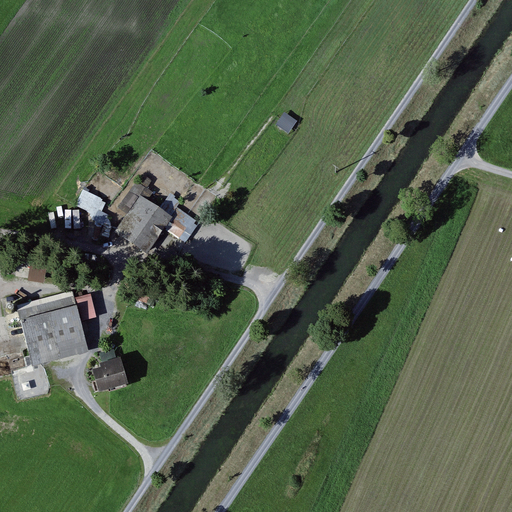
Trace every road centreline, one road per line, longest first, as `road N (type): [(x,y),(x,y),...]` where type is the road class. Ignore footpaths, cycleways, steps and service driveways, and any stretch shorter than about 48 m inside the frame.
road 1 (track): [(477,0),(133,511)]
road 2 (track): [(511,82),(219,511)]
road 3 (track): [(0,231),(279,292)]
road 4 (track): [(164,464),(95,407),(81,383),(106,336),(108,296),(124,256)]
